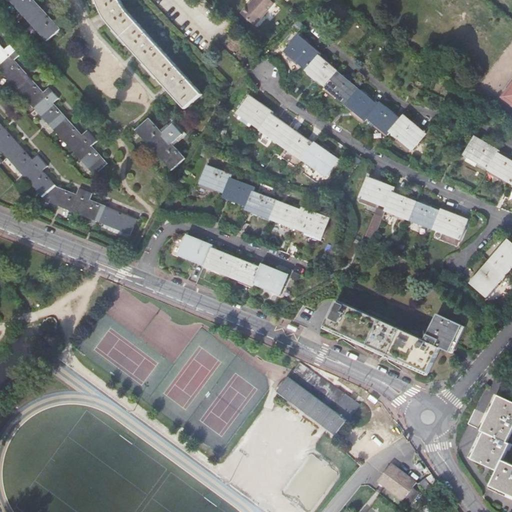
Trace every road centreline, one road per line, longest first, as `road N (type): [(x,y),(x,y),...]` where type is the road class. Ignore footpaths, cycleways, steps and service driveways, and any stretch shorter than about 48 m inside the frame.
road 1 (residential): [(141,279),(383,382),(428,416)]
road 2 (residential): [(511,222),(395,172),(266,87)]
road 3 (residential): [(511,140),(486,123),(402,108),(311,33)]
road 4 (residential): [(141,279),(169,223),(290,268)]
road 5 (residential): [(0,218),(141,279)]
road 6 (residential): [(428,416),(511,329)]
